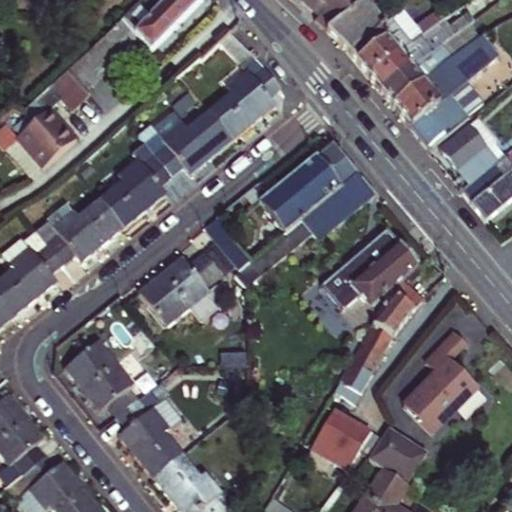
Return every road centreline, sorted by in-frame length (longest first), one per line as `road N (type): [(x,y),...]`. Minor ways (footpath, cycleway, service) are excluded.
road 1 (residential): [(335,102),(30,341),(30,377),(139,511)]
road 2 (tertiary): [(484,277),(335,102)]
road 3 (tertiary): [(335,102),(244,0)]
